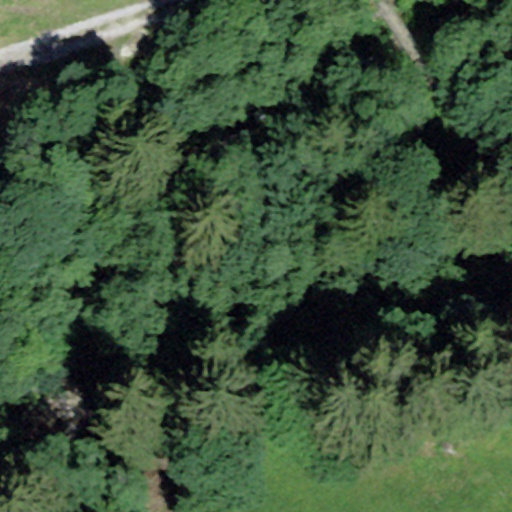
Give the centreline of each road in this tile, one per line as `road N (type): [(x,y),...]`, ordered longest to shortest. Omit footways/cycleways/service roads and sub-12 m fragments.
road 1 (track): [(257,0),(0,72)]
road 2 (track): [(511,196),(384,0)]
